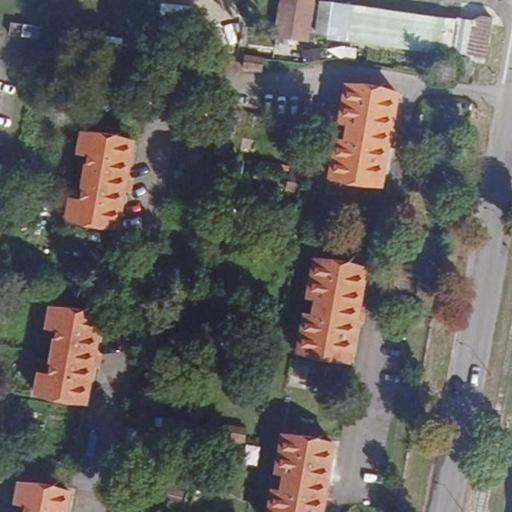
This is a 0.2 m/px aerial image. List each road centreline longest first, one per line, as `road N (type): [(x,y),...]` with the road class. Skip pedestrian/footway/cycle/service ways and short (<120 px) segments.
road 1 (residential): [(91,511),(159,136),(174,114),(219,88),(338,74),(406,84)]
road 2 (residential): [(329,511),(406,84)]
road 3 (residential): [(439,511),(511,140)]
